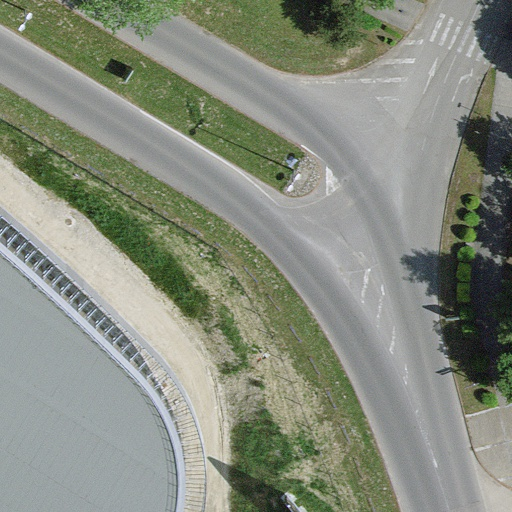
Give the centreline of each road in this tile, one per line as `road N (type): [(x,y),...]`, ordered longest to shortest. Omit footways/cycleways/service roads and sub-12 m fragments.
road 1 (tertiary): [(0,43),(242,189),(331,262)]
road 2 (unclassified): [(331,262),(479,0)]
road 3 (tertiary): [(331,262),(385,337),(443,483)]
